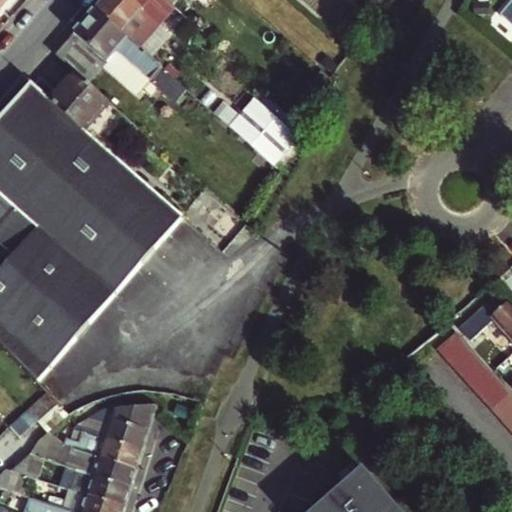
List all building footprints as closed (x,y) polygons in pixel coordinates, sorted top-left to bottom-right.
[(141,50),(153,36),(134,20),(144,8),(134,0),(105,0),(97,10),(141,50)] [(134,20),(153,36),(176,9),(173,7),(164,0),(134,0),(144,8),(134,20)] [(511,0),(510,0),(501,11),(511,20),(511,0)] [(141,50),(97,10),(57,56),(77,73),(89,84),(117,52),(177,104),(188,91),(163,69),(141,50)] [(328,34),(319,45),(329,54),(338,43),(328,34)] [(334,79),(324,70),(314,81),(325,90),(334,79)] [(51,101),(86,131),(110,103),(89,84),(77,73),(61,91),(60,90),(51,101)] [(0,341),(40,382),(142,267),(184,218),(154,192),(86,131),(51,101),(32,84),(0,121),(0,341)] [(232,129),(274,165),(296,140),(255,103),(232,129)] [(495,321),(511,340),(511,304),(502,293),(479,314),(481,316),(464,332),(473,341),(495,321)] [(438,350),(447,361),(467,343),(458,332),(438,350)] [(447,361),(456,371),(476,352),(467,343),(447,361)] [(476,352),(456,371),(466,381),(485,363),(476,352)] [(485,363),(466,381),(475,391),(494,373),(485,363)] [(475,391),(484,401),(504,383),(494,373),(475,391)] [(484,401),(493,411),(511,393),(511,392),(504,383),(484,401)] [(511,393),(493,411),(502,421),(511,412),(511,393)] [(32,410),(41,419),(48,413),(60,404),(51,395),(32,410)] [(48,413),(41,419),(50,429),(70,413),(60,404),(48,413)] [(10,422),(21,433),(41,419),(32,410),(27,405),(10,422)] [(80,426),(144,451),(157,411),(136,409),(113,413),(87,423),(80,426)] [(511,412),(502,421),(511,431),(511,430),(511,412)] [(138,470),(144,451),(80,426),(64,440),(63,440),(73,444),(100,455),(138,470)] [(50,429),(39,437),(37,442),(38,447),(47,454),(53,449),(63,440),(64,440),(50,429)] [(47,454),(132,488),(138,470),(100,455),(97,465),(82,459),(83,456),(71,450),(73,444),(63,440),(53,449),(47,454)] [(126,507),(132,488),(47,454),(28,469),(42,475),(82,490),(88,492),(126,507)] [(10,462),(0,474),(0,479),(9,485),(18,478),(28,469),(10,462)] [(317,511),(407,511),(366,467),(317,511)] [(42,475),(28,469),(18,478),(9,485),(18,489),(34,494),(42,475)] [(82,510),(88,492),(82,490),(76,508),(82,510)] [(124,511),(126,507),(88,492),(82,510),(86,511),(124,511)] [(0,511),(13,511),(15,509),(0,499),(0,511)] [(86,511),(82,510),(76,508),(68,505),(52,500),(47,511),(86,511)]
